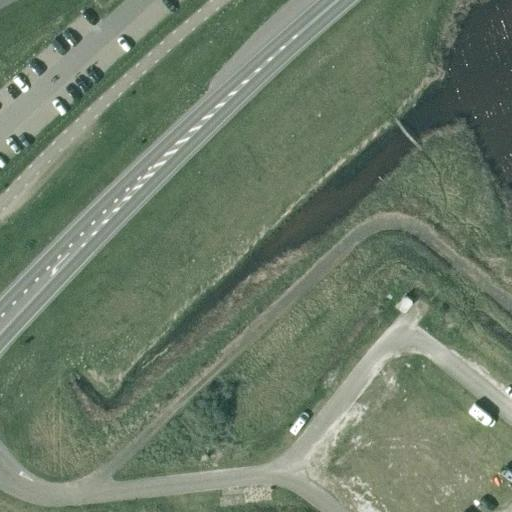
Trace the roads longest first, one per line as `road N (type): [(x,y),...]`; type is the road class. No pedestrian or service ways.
road 1 (trunk): [(0,343),(261,65)]
road 2 (trunk): [(261,65),(237,77),(0,306)]
road 3 (unclassified): [(0,201),(216,0)]
